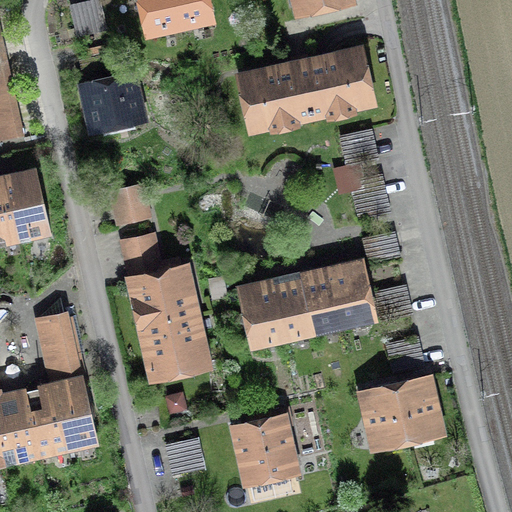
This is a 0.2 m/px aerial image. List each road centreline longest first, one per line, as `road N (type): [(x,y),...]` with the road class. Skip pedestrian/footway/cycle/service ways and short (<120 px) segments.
road 1 (residential): [(58,0),(46,33),(151,511)]
road 2 (residential): [(493,511),(389,0)]
